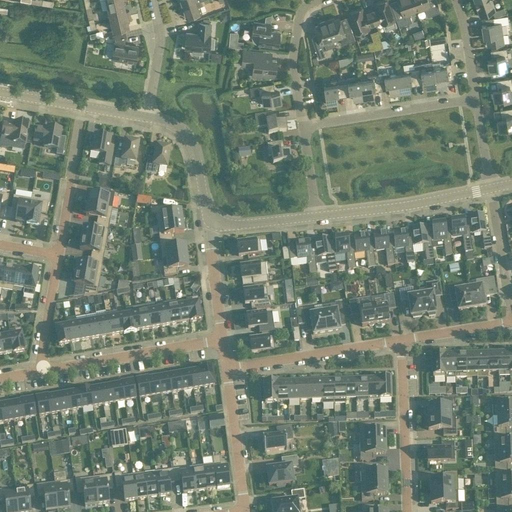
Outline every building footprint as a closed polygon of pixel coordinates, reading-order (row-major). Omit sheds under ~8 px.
[(105,0),(107,9),(124,5),(122,0),(105,0)] [(201,0),(181,7),(185,18),(201,12),(199,6),(202,5),(201,0)] [(376,9),(370,11),(374,24),(381,21),(382,24),(395,20),(387,0),(384,0),(374,4),(376,9)] [(409,13),(416,10),(412,0),(397,0),(400,8),(393,10),(398,27),(412,22),(409,13)] [(412,0),(416,10),(424,8),(427,17),(440,12),(435,0),(412,0)] [(474,0),(480,16),(495,11),(491,0),(474,0)] [(107,9),(110,20),(130,15),(129,11),(125,12),(124,5),(107,9)] [(368,26),(374,24),(370,11),(363,13),(361,8),(348,13),(356,33),(369,29),(368,26)] [(131,20),(130,15),(110,20),(112,31),(129,27),(127,20),(131,20)] [(504,44),(503,43),(509,42),(508,34),(502,34),(501,25),(508,24),(507,16),(494,18),(495,27),(482,29),(484,38),(486,38),(487,47),(504,44)] [(333,18),(326,21),(332,39),(340,37),(342,44),(355,40),(350,26),(342,29),(338,18),(334,19),(333,18)] [(257,43),(258,43),(258,45),(277,47),(280,32),(263,30),(264,23),(253,21),(251,36),(251,37),(252,38),(252,39),(253,40),(254,41),(255,42),(256,42),(257,43)] [(325,42),(332,39),(326,21),(318,23),(318,25),(314,27),(320,44),(314,46),(318,58),(325,56),(323,50),(327,49),(325,42)] [(185,33),(184,49),(209,51),(210,35),(209,35),(210,24),(198,23),(197,34),(185,33)] [(228,47),(238,47),(238,31),(228,31),(228,47)] [(370,51),(382,47),(376,31),(370,33),(373,41),(367,43),(370,51)] [(114,43),(111,59),(134,63),(137,47),(125,45),(126,38),(127,37),(126,32),(114,34),(115,40),(114,43)] [(508,61),(506,49),(490,51),(492,61),(487,61),(489,72),(507,69),(506,62),(508,61)] [(261,78),(261,76),(275,77),(276,60),(256,58),(256,52),(242,51),(241,61),(253,62),(251,77),(261,78)] [(351,55),(337,58),(338,65),(353,62),(351,55)] [(413,64),(414,69),(417,85),(425,84),(426,89),(436,87),(433,69),(432,61),(413,64)] [(440,68),(433,69),(436,87),(446,85),(446,81),(454,79),(451,63),(440,65),(440,68)] [(404,74),(397,75),(399,93),(410,91),(409,87),(417,85),(414,69),(403,71),(404,74)] [(389,73),(378,75),(380,91),(388,90),(389,95),(399,93),(397,75),(389,76),(389,73)] [(367,80),(360,81),(363,99),(373,97),(372,92),(380,91),(378,75),(367,77),(367,80)] [(359,76),(341,79),(344,97),(352,96),(352,100),(363,99),(360,81),(359,76)] [(496,89),(492,90),(494,101),(511,98),(511,85),(511,78),(495,80),(496,89)] [(331,86),(323,87),(326,105),(337,103),(336,98),(344,97),(341,79),(330,81),(331,86)] [(251,96),(258,95),(259,99),(262,98),(263,106),(281,103),(279,92),(275,93),(273,84),(249,87),(251,96)] [(501,120),(497,121),(498,131),(511,129),(511,108),(500,111),(501,120)] [(256,129),(264,128),(267,128),(268,135),(286,133),(284,122),(279,123),(278,113),(254,117),(256,129)] [(1,139),(11,141),(11,143),(25,145),(28,125),(15,122),(14,128),(10,128),(11,126),(3,124),(1,139)] [(46,131),(35,129),(33,142),(44,144),(43,148),(57,151),(56,155),(62,156),(65,139),(59,138),(61,130),(47,128),(46,131)] [(112,153),(108,152),(110,139),(94,136),(92,146),(90,146),(89,154),(100,155),(98,166),(109,167),(112,153)] [(115,158),(113,168),(120,169),(120,167),(124,168),(126,162),(135,163),(138,144),(135,143),(134,141),(132,140),(131,140),(129,141),(128,142),(124,141),(122,153),(116,152),(115,158)] [(284,152),(283,143),(267,145),(268,158),(271,157),(273,165),(290,162),(289,152),(284,152)] [(148,158),(145,173),(155,175),(158,167),(166,169),(170,149),(166,148),(165,147),(164,146),(162,146),(161,146),(159,147),(156,147),(154,159),(148,158)] [(97,189),(109,191),(111,182),(99,180),(97,189)] [(82,195),(85,186),(78,184),(75,193),(82,195)] [(87,205),(112,209),(115,192),(102,190),(101,196),(89,194),(89,196),(86,196),(85,203),(88,203),(87,205)] [(183,194),(175,192),(174,200),(182,201),(183,194)] [(8,196),(0,194),(0,207),(6,209),(8,196)] [(136,196),(135,204),(150,206),(151,198),(136,196)] [(15,222),(26,224),(27,224),(31,200),(13,197),(11,209),(17,211),(15,222)] [(48,203),(31,200),(27,224),(26,224),(26,225),(38,227),(40,214),(46,215),(48,203)] [(96,224),(109,226),(112,209),(87,205),(87,207),(84,207),(83,213),(86,214),(85,216),(97,218),(96,224)] [(157,225),(182,222),(181,220),(184,220),(183,213),(181,214),(180,211),(168,213),(167,207),(150,209),(151,215),(156,215),(157,225)] [(489,232),(485,232),(483,215),(470,217),(470,220),(464,221),(463,222),(465,235),(469,234),(470,235),(472,234),(472,235),(481,234),(484,249),(491,248),(489,232)] [(472,252),(470,235),(469,234),(465,235),(463,222),(464,221),(463,219),(451,221),(451,224),(444,225),(446,239),(450,238),(450,239),(452,238),(452,239),(462,238),(464,253),(472,252)] [(159,242),(172,241),(171,235),(183,233),(183,231),(186,231),(185,224),(182,224),(182,222),(157,225),(159,242)] [(453,256),(450,239),(450,238),(446,239),(444,225),(444,223),(431,225),(432,228),(425,229),(427,244),(431,244),(431,243),(433,242),(433,243),(443,241),(445,257),(453,256)] [(81,239),(106,244),(109,226),(96,224),(95,230),(83,228),(81,239)] [(426,261),(434,260),(431,244),(427,244),(425,229),(425,227),(412,229),(413,232),(406,233),(408,248),(412,247),(414,246),(414,247),(424,245),(426,261)] [(138,229),(132,230),(134,244),(140,243),(138,229)] [(412,247),(408,248),(406,233),(406,231),(393,232),(393,236),(387,237),(386,237),(388,250),(392,249),(393,250),(395,250),(404,249),(407,265),(414,264),(412,247)] [(392,249),(388,250),(386,237),(387,237),(386,233),(373,234),(374,238),(367,239),(369,252),(373,251),(373,252),(375,252),(385,251),(387,267),(395,266),(393,250),(392,249)] [(373,251),(369,252),(367,239),(367,235),(354,236),(354,239),(347,240),(349,254),(353,253),(354,254),(356,254),(365,253),(368,269),(375,268),(373,252),(373,251)] [(356,270),(354,254),(353,253),(349,254),(347,240),(347,237),(334,238),(335,241),(328,242),(330,256),(334,255),(334,256),(336,256),(346,255),(348,271),(356,270)] [(90,258),(103,261),(106,244),(81,239),(79,250),(91,252),(90,258)] [(334,255),(330,256),(328,242),(328,239),(315,240),(315,243),(308,244),(310,258),(314,257),(315,258),(317,258),(326,257),(329,273),(336,272),(334,256),(334,255)] [(162,260),(186,256),(185,246),(173,247),(172,241),(159,242),(162,260)] [(261,254),(259,241),(237,244),(238,257),(261,254)] [(314,257),(310,258),(308,244),(308,241),(295,242),(296,245),(288,246),(290,260),(297,259),(297,260),(307,258),(309,275),(317,274),(315,258),(314,257)] [(131,262),(141,262),(140,246),(130,246),(131,262)] [(283,262),(290,261),(288,248),(282,249),(283,262)] [(186,256),(162,260),(164,277),(176,276),(176,269),(188,268),(186,256)] [(75,273),(100,278),(103,261),(90,258),(89,265),(77,262),(77,265),(74,264),(73,271),(76,272),(75,273)] [(268,283),(265,264),(240,267),(241,280),(252,279),(253,285),(268,283)] [(12,292),(13,287),(16,270),(5,268),(2,290),(12,292)] [(13,287),(24,289),(27,272),(26,271),(16,270),(13,287)] [(24,289),(23,295),(34,297),(35,291),(36,283),(38,283),(39,277),(37,277),(38,273),(26,271),(27,272),(24,289)] [(75,273),(75,275),(72,275),(71,282),(74,282),(73,285),(85,287),(84,297),(97,294),(100,278),(75,273)] [(476,287),(468,288),(471,309),(485,307),(483,295),(496,293),(493,278),(475,281),(476,287)] [(284,282),(287,304),(294,303),(291,282),(284,282)] [(426,285),(427,289),(418,291),(422,315),(427,314),(427,315),(428,315),(428,317),(434,316),(434,314),(435,314),(433,298),(441,297),(438,283),(426,285)] [(458,311),(471,309),(468,288),(460,290),(459,284),(447,286),(450,301),(456,300),(458,311)] [(266,289),(243,292),(245,305),(250,304),(251,310),(271,307),(267,297),(266,289)] [(421,315),(422,315),(418,291),(418,292),(412,293),(412,289),(398,291),(400,303),(408,301),(410,317),(412,317),(413,318),(421,317),(421,315)] [(393,295),(370,299),(372,305),(375,325),(376,325),(378,326),(381,325),(382,324),(388,323),(386,311),(395,310),(393,295)] [(100,297),(93,299),(94,306),(101,305),(100,297)] [(185,300),(186,305),(187,305),(190,322),(189,322),(190,323),(201,321),(200,317),(202,317),(201,311),(199,311),(197,298),(185,300)] [(373,325),(375,325),(371,305),(359,307),(358,300),(348,302),(351,317),(359,315),(361,327),(368,326),(369,327),(372,327),(373,325)] [(176,302),(166,303),(170,326),(180,324),(177,306),(176,302)] [(155,305),(156,310),(157,310),(160,327),(170,326),(166,303),(155,305)] [(323,312),(326,333),(340,331),(338,319),(344,318),(341,303),(334,304),(335,310),(323,312)] [(177,306),(180,324),(189,322),(190,322),(187,305),(186,305),(177,306)] [(313,335),(326,333),(323,312),(314,314),(313,308),(302,310),(305,324),(311,323),(313,335)] [(147,312),(150,329),(160,327),(157,310),(156,310),(147,312)] [(298,326),(305,324),(302,310),(296,311),(298,326)] [(105,312),(95,313),(96,321),(100,338),(110,336),(106,319),(105,314),(105,312)] [(105,314),(106,319),(110,336),(120,335),(117,317),(116,312),(105,314)] [(150,329),(147,312),(137,314),(140,331),(150,329)] [(274,332),(271,313),(246,316),(248,329),(258,328),(259,334),(274,332)] [(127,315),(130,333),(136,332),(140,331),(137,314),(127,315)] [(117,317),(120,335),(123,334),(124,335),(130,333),(127,315),(117,317)] [(100,338),(96,321),(86,322),(89,340),(100,338)] [(89,340),(86,322),(76,324),(79,342),(89,340)] [(76,324),(66,326),(69,343),(70,343),(79,342),(76,324)] [(70,344),(70,343),(69,343),(66,326),(55,328),(57,336),(55,336),(56,343),(58,342),(58,346),(70,344)] [(9,331),(9,336),(10,336),(13,353),(13,354),(24,352),(23,348),(25,348),(24,342),(22,342),(20,329),(9,331)] [(0,337),(0,338),(3,355),(13,354),(13,353),(10,336),(9,336),(0,337)] [(249,340),(251,353),(274,350),(272,337),(249,340)] [(498,354),(487,355),(487,373),(498,372),(498,354)] [(508,354),(498,354),(498,372),(498,377),(509,376),(509,373),(508,354)] [(433,378),(444,378),(444,356),(444,355),(432,355),(433,378)] [(454,356),(455,379),(467,378),(466,373),(466,374),(465,355),(454,356)] [(476,355),(465,355),(466,373),(467,378),(477,378),(476,355)] [(487,355),(476,355),(477,378),(488,378),(487,373),(487,355)] [(444,356),(444,378),(444,379),(455,379),(454,356),(444,356)] [(200,370),(203,388),(214,386),(211,368),(200,370)] [(203,388),(200,370),(200,371),(189,373),(193,390),(203,388)] [(179,375),(182,392),(193,390),(189,373),(179,375)] [(182,392),(179,375),(168,376),(171,394),(182,392)] [(171,394),(168,376),(158,378),(161,396),(171,394)] [(161,396),(158,378),(147,380),(147,379),(150,398),(161,396)] [(150,398),(147,379),(136,381),(139,399),(150,398)] [(378,379),(378,380),(379,400),(391,399),(390,379),(378,379)] [(368,399),(367,399),(367,401),(379,401),(379,400),(378,380),(367,381),(368,399)] [(333,382),(333,405),(345,404),(345,400),(344,381),(333,382)] [(345,400),(356,399),(355,381),(344,381),(345,400)] [(367,381),(355,381),(356,399),(356,401),(367,401),(367,399),(368,399),(367,381)] [(124,402),(135,400),(132,382),(121,384),(124,402)] [(277,403),(277,402),(276,402),(276,384),(276,382),(264,383),(265,403),(277,403)] [(310,382),(299,383),(299,401),(311,401),(310,382)] [(310,382),(311,401),(321,400),(322,400),(321,382),(310,382)] [(322,400),(321,400),(322,405),(333,405),(333,382),(321,382),(322,400)] [(276,402),(277,402),(288,401),(287,383),(276,384),(276,402)] [(299,383),(287,383),(288,401),(299,401),(299,383)] [(124,402),(121,384),(121,385),(110,387),(114,404),(124,402)] [(114,404),(110,387),(100,388),(103,406),(114,404)] [(103,406),(100,388),(90,390),(89,390),(92,408),(103,406)] [(92,408),(89,390),(78,392),(82,410),(92,408)] [(68,394),(71,411),(82,410),(78,392),(68,394)] [(71,411),(68,394),(57,396),(60,413),(71,411)] [(60,413),(57,396),(47,398),(47,397),(50,415),(60,413)] [(50,415),(47,397),(35,399),(39,417),(50,415)] [(427,416),(427,419),(452,418),(452,407),(454,407),(454,399),(441,400),(442,406),(427,407),(427,409),(425,409),(425,416),(427,416)] [(504,399),(492,399),(492,417),(497,417),(511,416),(511,404),(504,405),(504,399)] [(24,420),(35,418),(32,400),(21,402),(24,420)] [(10,404),(13,422),(24,420),(21,402),(20,402),(10,404)] [(13,422),(10,404),(0,406),(0,408),(3,423),(13,422)] [(214,417),(208,418),(209,427),(221,425),(220,416),(214,417)] [(493,435),(505,435),(505,429),(511,428),(511,416),(497,417),(492,417),(493,435)] [(455,418),(452,418),(427,419),(428,421),(426,421),(426,429),(428,428),(428,431),(442,430),(443,437),(455,436),(455,418)] [(168,434),(175,434),(174,424),(167,425),(168,434)] [(358,425),(359,443),(386,442),(386,435),(384,435),(384,430),(371,431),(371,425),(358,425)] [(292,440),(290,427),(276,429),(277,436),(262,438),(264,453),(286,450),(285,441),(292,440)] [(144,429),(138,430),(139,440),(146,439),(145,436),(150,435),(149,429),(144,429)] [(88,436),(90,443),(107,440),(105,432),(88,436)] [(511,440),(506,441),(505,435),(493,435),(493,453),(511,452),(511,440)] [(70,439),(71,447),(87,445),(86,436),(70,439)] [(67,441),(50,443),(51,455),(68,454),(67,441)] [(387,450),(386,442),(359,443),(360,461),(372,461),(372,455),(385,454),(385,450),(387,450)] [(32,445),(33,453),(47,452),(46,443),(32,445)] [(441,450),(427,450),(427,453),(425,453),(425,460),(427,460),(427,463),(454,462),(453,443),(441,443),(441,450)] [(511,452),(493,453),(494,471),(507,471),(507,465),(511,464),(511,452)] [(213,459),(214,465),(217,489),(217,490),(229,488),(227,477),(229,477),(228,470),(226,470),(226,463),(220,464),(219,458),(213,459)] [(282,460),(283,467),(267,470),(267,469),(266,469),(267,470),(269,486),(270,486),(276,485),(277,488),(285,487),(284,484),(292,483),(293,483),(293,482),(292,482),(290,467),(297,466),(296,458),(282,460)] [(202,466),(206,491),(217,489),(214,465),(202,466)] [(194,492),(195,492),(206,491),(202,466),(191,468),(194,492)] [(360,466),(361,484),(388,483),(388,476),(386,476),(385,471),(373,472),(372,466),(360,466)] [(173,470),(175,483),(181,482),(183,494),(195,493),(195,492),(194,492),(191,468),(173,470)] [(158,497),(170,496),(169,484),(175,483),(173,470),(155,473),(158,497)] [(495,489),(511,488),(511,476),(507,477),(507,471),(494,471),(495,489)] [(144,474),(147,498),(158,497),(155,473),(144,474)] [(430,481),(430,493),(457,492),(456,473),(444,474),(444,480),(430,481)] [(53,475),(54,483),(57,511),(69,509),(67,495),(74,494),(72,481),(66,482),(65,474),(53,475)] [(136,500),(147,498),(144,474),(133,476),(136,500)] [(136,500),(133,476),(121,477),(121,475),(114,476),(116,488),(122,488),(124,502),(136,500)] [(111,477),(93,479),(97,506),(109,504),(107,490),(113,489),(111,477)] [(85,507),(97,506),(93,479),(75,481),(76,494),(83,493),(85,507)] [(54,483),(36,486),(37,499),(43,498),(45,511),(46,511),(48,511),(47,511),(54,511),(55,511),(57,511),(54,483)] [(388,490),(388,483),(361,484),(361,502),(374,502),(374,496),(386,495),(386,490),(388,490)] [(17,511),(30,511),(28,500),(35,499),(33,486),(26,487),(26,490),(15,491),(17,511)] [(495,507),(508,507),(508,501),(511,500),(511,488),(495,489),(495,507)] [(17,511),(15,491),(4,492),(4,490),(0,490),(0,503),(4,503),(5,511),(17,511)] [(271,503),(271,511),(298,511),(297,500),(304,499),(303,491),(291,492),(292,500),(287,501),(287,500),(281,501),(281,502),(271,503)] [(458,510),(457,492),(430,493),(430,505),(445,504),(445,511),(458,510)]
